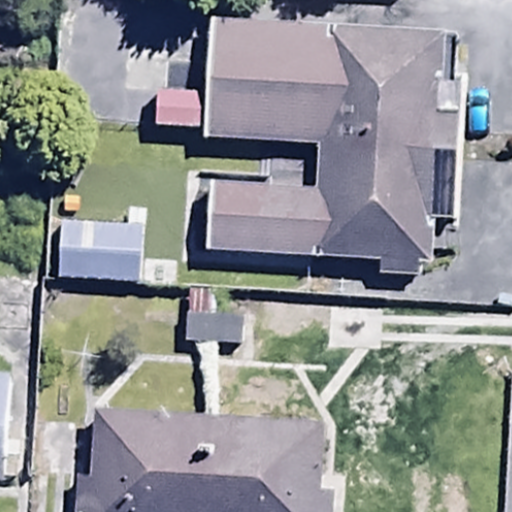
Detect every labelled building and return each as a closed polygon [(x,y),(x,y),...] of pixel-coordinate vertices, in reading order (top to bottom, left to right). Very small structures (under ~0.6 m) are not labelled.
[(197,136),(313,143),(311,188),(203,181),(199,248),(371,259),(370,279),(414,282),(415,265),(426,265),(429,220),(447,221),(455,80),(443,79),(446,35),(201,20),(197,92),(154,89),(152,126),(197,129),(197,136)] [(136,227),(52,222),(49,278),(133,282),(136,227)] [(184,311),(181,351),(233,354),(235,314),(184,311)] [(8,366),(0,365),(0,474),(5,474),(8,366)] [(83,511),(327,511),(329,488),(312,487),(315,419),(87,407),(83,484),(72,484),(71,509),(83,509),(83,511)]
